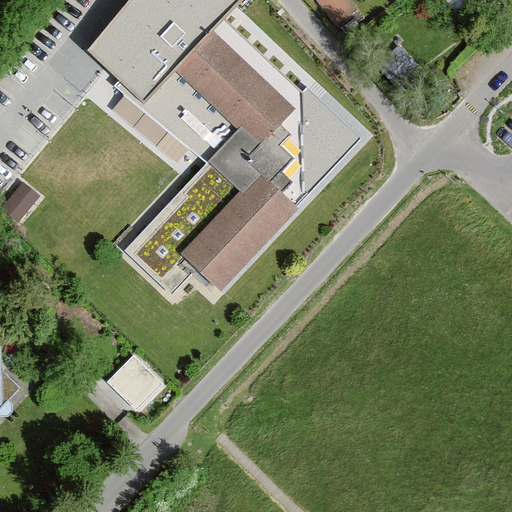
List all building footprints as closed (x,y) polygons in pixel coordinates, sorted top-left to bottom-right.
[(302,92),(223,17),(240,0),(130,0),(89,51),(121,81),(114,88),(205,162),(123,251),(167,294),(188,272),(210,293),(359,137),(308,88),(302,92)] [(355,10),(347,0),(315,0),(314,1),(333,26),(355,10)] [(498,0),(465,0),(477,15),(498,0)] [(22,218),(43,190),(23,175),(2,203),(22,218)] [(138,348),(108,374),(138,406),(167,379),(138,348)] [(0,408),(20,388),(0,368),(0,408)]
